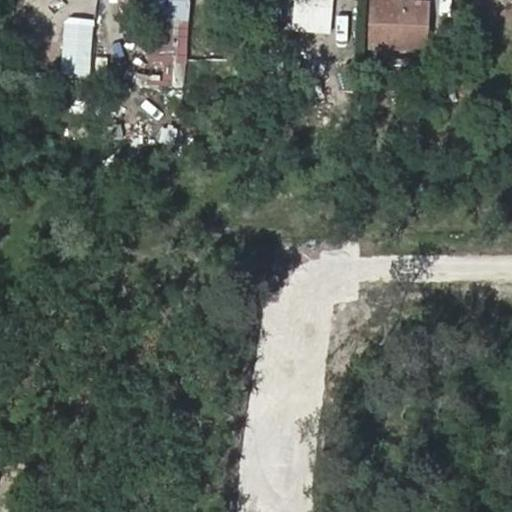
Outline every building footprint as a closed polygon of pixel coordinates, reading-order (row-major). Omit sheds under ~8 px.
[(181,21),(181,0),(130,0),(130,20),(181,21)] [(331,40),(333,1),(323,0),(295,0),(293,37),(331,40)] [(427,45),(428,0),(423,0),(369,0),(369,44),(427,45)] [(89,36),(42,34),(41,64),(88,65),(89,36)] [(354,59),(355,42),(333,41),(332,59),(354,59)]
